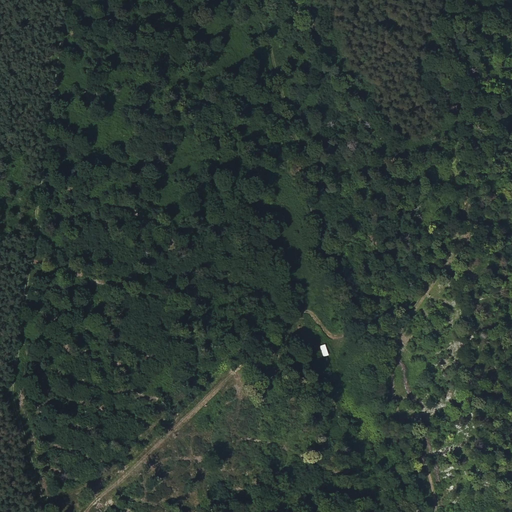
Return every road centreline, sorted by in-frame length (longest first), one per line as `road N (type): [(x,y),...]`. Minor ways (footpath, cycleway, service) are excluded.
road 1 (track): [(63,0),(13,384),(42,511)]
road 2 (track): [(434,0),(428,21),(313,0)]
